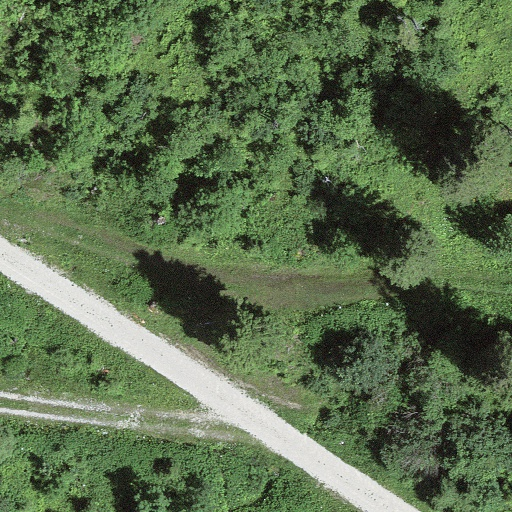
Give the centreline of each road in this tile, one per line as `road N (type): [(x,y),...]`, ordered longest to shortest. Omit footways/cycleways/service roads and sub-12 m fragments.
road 1 (track): [(397,511),(306,444),(0,250)]
road 2 (track): [(306,444),(0,402)]
